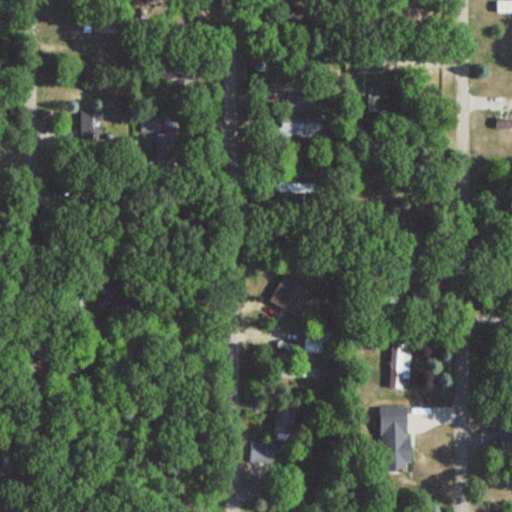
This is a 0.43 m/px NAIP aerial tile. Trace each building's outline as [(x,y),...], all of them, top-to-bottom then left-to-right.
[(511,0),(508,0),(509,2),(493,2),(493,14),(511,14),(511,0)] [(75,9),(75,28),(119,29),(120,9),(75,9)] [(155,78),(174,78),(174,65),(155,65),(155,78)] [(316,110),(316,94),(274,94),(274,110),(316,110)] [(380,96),(363,97),(364,116),(380,116),(380,96)] [(137,104),(162,104),(161,127),(177,127),(177,146),(180,146),(179,174),(154,174),(154,128),(137,127),(137,104)] [(318,137),(318,119),(281,119),(281,137),(318,137)] [(494,131),(511,130),(511,120),(494,121),(494,131)] [(296,319),(309,294),(281,278),(267,303),(296,319)] [(100,279),(100,306),(145,306),(145,279),(100,279)] [(70,317),(108,317),(107,349),(70,348),(70,317)] [(409,352),(388,352),(387,389),(400,389),(400,379),(408,379),(409,352)] [(374,408),(374,472),(404,472),(404,408),(374,408)] [(275,442),(296,442),(296,410),(275,410),(275,442)] [(250,463),(276,463),(276,443),(250,443),(250,463)]
